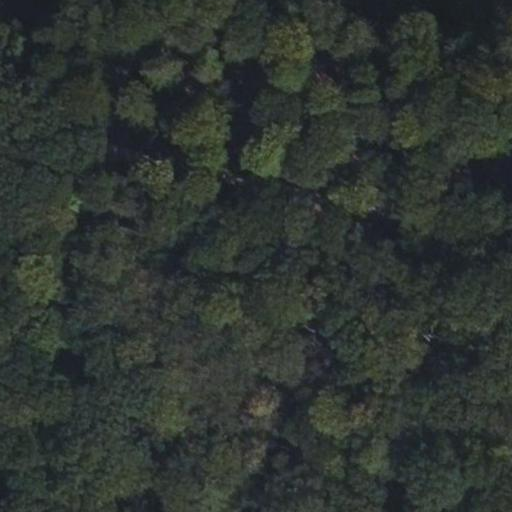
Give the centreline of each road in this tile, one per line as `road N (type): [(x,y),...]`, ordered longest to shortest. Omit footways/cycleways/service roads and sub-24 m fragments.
road 1 (unknown): [(0,135),(511,262)]
road 2 (track): [(211,0),(171,178)]
